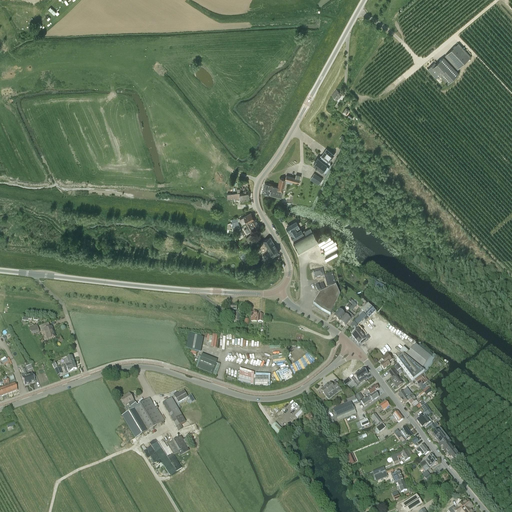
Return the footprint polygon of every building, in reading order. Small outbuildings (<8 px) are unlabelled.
[(458,43),(445,56),(457,70),(471,57),(458,43)] [(443,57),(436,64),(435,63),(428,69),(436,78),(439,75),(448,84),(459,74),(443,57)] [(336,90),(331,96),(336,100),(341,94),(340,93),(341,92),(339,91),(339,92),(336,90)] [(318,158),(313,164),(322,170),(326,164),(325,163),(327,159),(326,159),(328,157),(330,158),(333,154),(326,149),(321,156),(322,156),(319,159),(318,158)] [(310,179),(315,182),(319,185),(321,182),(322,179),(319,177),(314,173),(310,179)] [(271,189),(282,192),(284,181),(285,179),(279,178),(277,187),(272,186),(271,189)] [(240,193),(248,192),(247,181),(239,181),(240,193)] [(243,217),(240,218),(242,224),(246,222),(247,223),(254,220),(251,213),(243,216),(243,217)] [(247,228),(245,229),(247,233),(250,232),(260,226),(255,219),(246,224),(247,228)] [(299,229),(300,228),(296,222),(286,227),(288,231),(289,231),(296,227),(298,229),(299,229)] [(299,229),(298,229),(296,227),(289,231),(291,235),(291,236),(293,240),(303,234),(300,228),(299,229)] [(306,235),(293,243),(299,252),(318,241),(313,231),(312,232),(306,235)] [(250,243),(255,240),(251,235),(246,238),(250,243)] [(270,237),(264,241),(269,250),(272,256),(279,252),(276,246),(275,247),(270,237)] [(324,277),(322,270),(313,272),(314,280),(324,277)] [(324,276),(327,287),(336,285),(333,273),(324,276)] [(375,281),(373,285),(382,290),(384,286),(375,281)] [(320,294),(313,304),(321,310),(323,311),(327,313),(330,315),(340,296),(335,287),(320,294)] [(368,304),(367,304),(361,310),(365,314),(372,308),(368,304)] [(229,306),(229,311),(229,320),(233,320),(233,322),(239,323),(239,314),(237,314),(237,311),(237,306),(229,306)] [(372,308),(365,314),(369,318),(376,311),(372,308)] [(344,315),(340,311),(339,310),(333,317),(339,321),(344,315)] [(250,322),(265,322),(265,320),(262,320),(262,315),(257,314),(257,312),(251,312),(250,319),(250,322)] [(345,327),(351,320),(353,318),(348,313),(346,316),(344,315),(339,321),(345,327)] [(359,317),(353,322),(357,325),(358,325),(362,321),(366,317),(363,313),(359,317)] [(48,324),(39,327),(41,332),(44,331),(47,340),(55,338),(51,327),(50,328),(48,324)] [(32,335),(39,333),(37,326),(30,328),(32,335)] [(359,345),(366,340),(358,330),(351,335),(359,345)] [(204,338),(189,334),(185,348),(200,352),(204,338)] [(217,349),(231,353),(234,340),(219,336),(218,340),(221,341),(220,345),(218,344),(217,349)] [(425,373),(437,358),(433,355),(431,357),(415,345),(409,353),(405,358),(403,356),(396,361),(412,382),(424,373),(425,373)] [(403,348),(400,353),(403,356),(405,358),(409,353),(403,348)] [(300,361),(290,367),(295,377),(305,372),(316,361),(317,359),(308,353),(307,355),(300,361)] [(66,365),(74,362),(72,356),(66,358),(63,359),(66,365)] [(384,363),(380,365),(384,370),(390,366),(388,364),(392,361),(388,356),(382,360),(384,363)] [(216,364),(202,358),(198,368),(212,374),(216,364)] [(76,369),(74,362),(66,365),(63,366),(65,373),(76,369)] [(288,367),(277,373),(283,383),(293,378),(288,367)] [(239,369),(238,384),(253,387),(253,373),(239,369)] [(354,377),(354,378),(359,385),(366,380),(364,377),(367,375),(368,375),(366,373),(365,372),(363,370),(356,375),(354,377)] [(389,373),(392,379),(391,380),(397,388),(402,384),(400,381),(402,380),(400,377),(398,379),(396,376),(397,375),(393,370),(392,371),(389,373)] [(30,384),(27,376),(26,376),(26,374),(23,375),(24,377),(22,378),(21,378),(24,386),(25,386),(30,384)] [(31,375),(27,376),(30,384),(34,383),(35,383),(34,383),(33,379),(35,378),(34,374),(32,375),(31,375)] [(269,375),(255,374),(254,388),(269,388),(269,375)] [(421,376),(415,381),(418,386),(421,383),(423,385),(428,382),(428,381),(423,374),(421,376)] [(10,386),(12,393),(17,391),(14,384),(16,384),(13,376),(7,377),(11,386),(10,386)] [(2,380),(7,395),(12,393),(10,386),(8,381),(7,379),(5,380),(3,379),(2,379),(2,380)] [(330,384),(321,391),(326,397),(334,390),(336,391),(339,389),(335,384),(332,386),(330,384)] [(369,393),(366,395),(368,397),(379,389),(376,385),(367,391),(369,393)] [(403,402),(410,397),(405,390),(398,396),(403,402)] [(178,403),(187,397),(184,391),(174,397),(178,403)] [(126,396),(121,399),(125,406),(128,404),(130,407),(130,408),(132,411),(125,415),(123,416),(122,416),(135,438),(147,432),(161,423),(162,425),(164,424),(163,422),(164,421),(157,410),(156,410),(149,399),(137,406),(136,404),(134,400),(134,401),(129,393),(125,396),(126,396)] [(369,396),(361,402),(364,407),(372,401),(373,401),(379,397),(376,393),(369,397),(369,396)] [(410,397),(403,402),(405,405),(409,402),(411,406),(416,402),(412,396),(410,397)] [(177,427),(185,422),(171,399),(163,404),(177,427)] [(383,411),(389,406),(386,401),(379,406),(383,411)] [(419,405),(419,404),(415,407),(417,410),(421,407),(425,404),(423,401),(419,405)] [(350,403),(333,410),(337,418),(355,411),(354,407),(353,408),(350,403)] [(425,405),(421,408),(425,412),(428,416),(431,413),(428,409),(425,405)] [(399,423),(403,420),(398,412),(393,415),(399,423)] [(377,425),(381,422),(375,414),(371,417),(377,425)] [(421,417),(417,421),(422,428),(427,424),(427,425),(430,422),(426,416),(423,419),(421,417)] [(362,428),(369,425),(367,419),(359,422),(362,428)] [(276,422),(271,428),(279,436),(285,431),(276,422)] [(376,429),(374,431),(377,435),(379,433),(386,428),(383,424),(376,429)] [(406,441),(412,436),(406,428),(400,433),(406,441)] [(438,430),(433,435),(440,443),(438,445),(439,446),(442,444),(446,441),(448,439),(447,437),(440,429),(438,430)] [(174,462),(159,435),(154,438),(169,465),(174,462)] [(174,455),(187,447),(183,440),(181,437),(168,445),(174,455)] [(387,439),(381,442),(384,449),(390,446),(387,439)] [(446,441),(442,444),(444,448),(443,448),(450,457),(451,456),(454,460),(458,456),(449,444),(450,443),(451,442),(448,439),(446,441)] [(155,463),(160,460),(156,452),(153,454),(150,450),(151,449),(148,445),(145,447),(147,450),(146,450),(155,463)] [(429,452),(424,445),(414,453),(420,459),(429,452)] [(401,455),(400,456),(401,458),(403,460),(404,459),(406,462),(411,458),(406,451),(402,453),(401,454),(401,455)] [(401,455),(401,454),(402,453),(402,452),(390,457),(394,466),(400,463),(398,459),(401,458),(400,456),(401,455)] [(425,460),(419,465),(422,468),(427,463),(431,468),(438,463),(432,455),(425,460)] [(371,477),(385,471),(383,467),(372,472),(373,472),(366,475),(367,477),(371,477)] [(374,476),(376,482),(387,477),(385,472),(374,476)] [(398,484),(403,481),(399,472),(394,474),(391,475),(395,485),(398,484)] [(401,493),(407,491),(403,481),(398,484),(401,493)] [(411,497),(397,507),(400,511),(401,511),(405,510),(406,511),(408,511),(420,504),(416,497),(413,500),(411,497)] [(467,500),(453,510),(453,511),(472,511),(470,509),(473,507),(467,500)]
